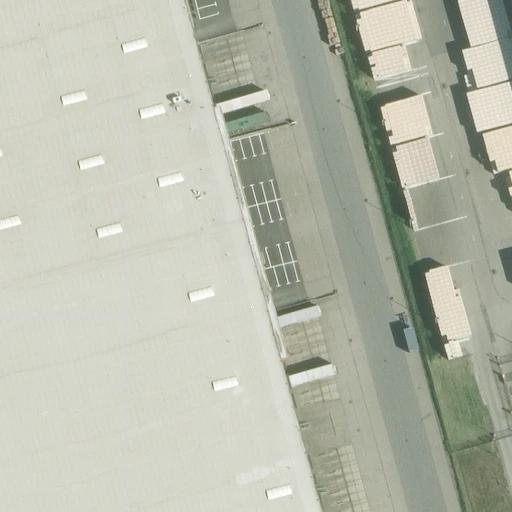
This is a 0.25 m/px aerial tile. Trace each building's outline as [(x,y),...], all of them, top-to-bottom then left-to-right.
[(321,511),(184,0),(0,0),(0,511),(321,511)] [(503,80),(511,77),(511,35),(492,41),(503,80)] [(265,50),(226,59),(229,71),(268,61),(265,50)] [(511,168),(511,81),(489,87),(509,169),(511,168)] [(438,266),(485,255),(456,132),(409,142),(438,266)] [(460,283),(468,316),(476,314),(465,265),(444,270),(447,286),(460,283)]
